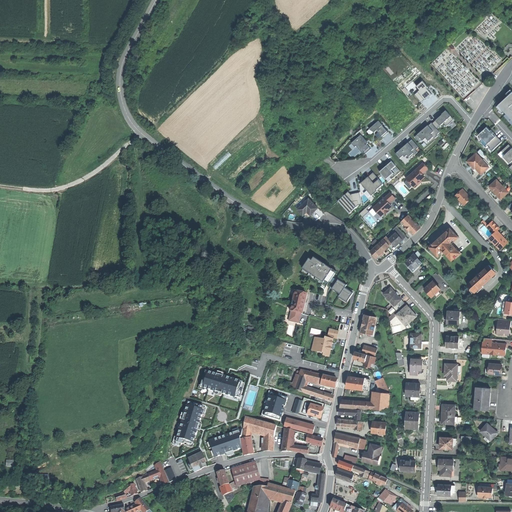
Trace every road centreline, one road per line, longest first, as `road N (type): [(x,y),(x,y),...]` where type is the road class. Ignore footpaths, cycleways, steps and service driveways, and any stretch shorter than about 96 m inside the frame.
road 1 (tertiary): [(371,272),(346,230),(260,216),(134,126),(121,98),(121,65),(155,0)]
road 2 (residential): [(426,511),(435,323),(386,265)]
road 3 (residential): [(92,511),(251,457),(326,458)]
road 4 (tertiary): [(326,458),(371,272)]
road 5 (residential): [(342,170),(379,155),(443,99),(472,123)]
road 6 (track): [(142,133),(71,184),(0,186)]
road 7 (residential): [(386,265),(429,226),(451,161)]
